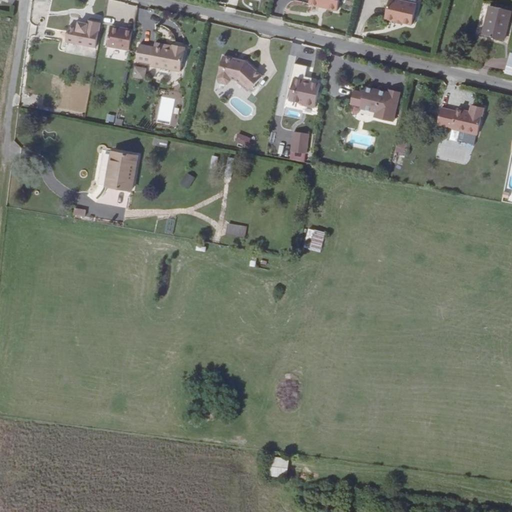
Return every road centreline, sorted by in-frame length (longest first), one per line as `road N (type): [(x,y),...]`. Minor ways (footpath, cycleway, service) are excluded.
road 1 (residential): [(511,86),(144,0)]
road 2 (residential): [(3,145),(25,0)]
